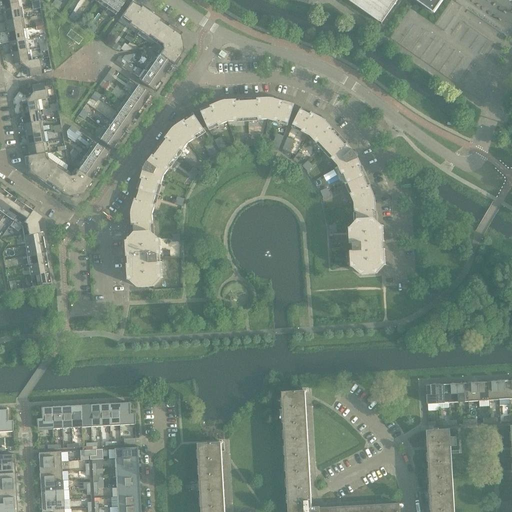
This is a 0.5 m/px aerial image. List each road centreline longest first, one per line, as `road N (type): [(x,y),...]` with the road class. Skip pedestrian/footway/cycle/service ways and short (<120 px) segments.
road 1 (residential): [(192,79),(273,77),(337,101),(377,144),(396,190),(400,276)]
road 2 (residential): [(482,153),(473,166),(460,164),(349,83),(223,32)]
road 3 (residential): [(88,228),(192,79)]
road 4 (residential): [(412,511),(390,445),(346,398)]
